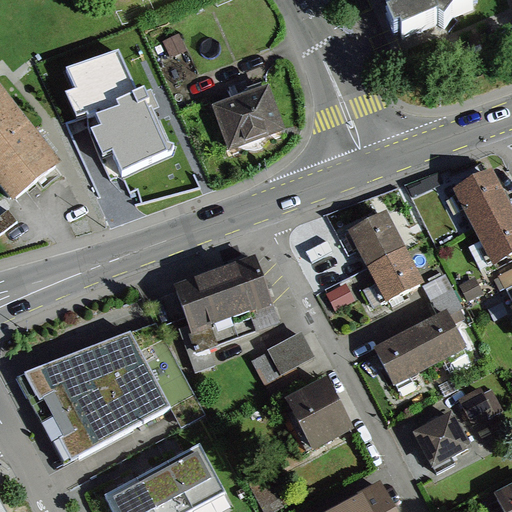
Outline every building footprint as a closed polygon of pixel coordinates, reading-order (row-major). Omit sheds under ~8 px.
[(384,0),(393,19),(388,21),(394,36),(400,34),(402,39),(436,24),(444,30),(452,18),(473,9),(471,5),(478,2),(477,0),(384,0)] [(269,87),(212,107),(229,154),(285,134),(269,87)] [(0,183),(15,202),(61,166),(0,89),(0,183)] [(106,149),(123,193),(183,170),(166,124),(163,125),(151,95),(123,105),(135,138),(106,149)] [(454,193),(474,231),(511,211),(511,208),(493,172),(454,193)] [(511,260),(511,211),(474,231),(494,270),(511,260)] [(0,235),(16,223),(7,212),(0,217),(0,235)] [(351,235),(370,270),(405,251),(386,216),(351,235)] [(423,285),(405,251),(370,270),(388,303),(423,285)] [(198,358),(280,327),(255,260),(173,291),(198,358)] [(511,271),(494,281),(500,293),(511,286),(511,271)] [(485,296),(475,279),(459,287),(469,305),(485,296)] [(347,286),(327,295),(334,311),(355,301),(347,286)] [(502,304),(488,311),(495,323),(509,316),(502,304)] [(446,313),(410,333),(430,370),(466,351),(446,313)] [(204,416),(156,327),(27,377),(43,406),(35,410),(54,445),(60,442),(71,462),(172,407),(184,427),(204,416)] [(394,389),(430,370),(410,333),(374,351),(394,389)] [(262,388),(315,361),(302,335),(249,363),(262,388)] [(263,388),(270,401),(300,385),(293,372),(263,388)] [(284,405),(313,457),(355,434),(326,382),(284,405)] [(481,388),(458,401),(474,430),(504,413),(492,391),(484,395),(481,388)] [(450,414),(411,436),(432,472),(470,451),(450,414)] [(199,450),(169,467),(193,511),(195,511),(225,496),(199,450)] [(193,511),(169,467),(137,485),(151,511),(193,511)] [(324,511),(396,511),(379,482),(324,511)] [(108,511),(151,511),(137,485),(103,502),(108,511)] [(511,511),(511,487),(495,496),(502,511),(511,511)]
